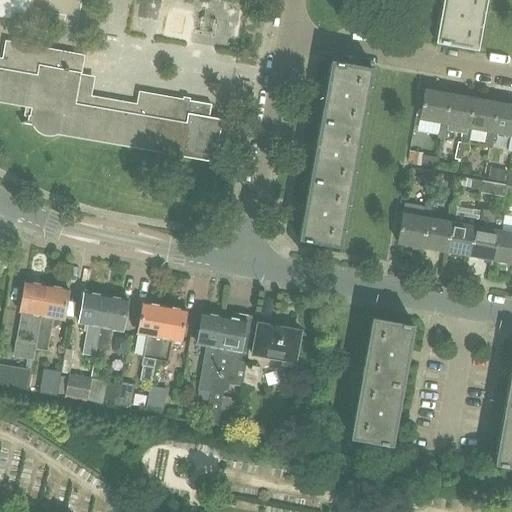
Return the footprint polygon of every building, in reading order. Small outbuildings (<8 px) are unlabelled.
[(0,0),(0,16),(28,21),(31,0),(0,0)] [(442,0),(435,42),(477,49),(485,0),(442,0)] [(6,41),(3,58),(0,57),(0,101),(26,106),(24,116),(30,117),(29,123),(33,126),(33,127),(35,130),(38,133),(41,134),(43,135),(45,136),(48,136),(52,136),(55,135),(57,135),(58,134),(59,135),(60,134),(180,155),(180,156),(215,162),(222,119),(209,117),(211,104),(139,92),(137,105),(87,95),(90,82),(79,80),(80,73),(81,73),(85,55),(6,41)] [(331,60),(320,120),(362,127),(373,68),(331,60)] [(444,124),(449,93),(425,89),(420,119),(440,123),(437,139),(445,140),(447,132),(448,124),(444,124)] [(468,128),(473,98),(449,93),(444,124),(448,124),(447,132),(462,135),(461,142),(459,141),(456,158),(462,159),(465,144),(469,144),(472,129),(468,128)] [(491,132),(497,102),(473,98),(468,128),(472,129),(488,132),(485,147),(492,149),(495,133),(491,132)] [(511,104),(497,102),(491,132),(495,133),(511,136),(508,152),(511,152),(511,104)] [(320,120),(309,180),(351,187),(362,127),(320,120)] [(424,153),(410,151),(408,160),(413,161),(412,164),(413,165),(421,166),(422,159),(423,155),(424,153)] [(505,181),(507,170),(491,167),(490,170),(489,178),(499,180),(505,181)] [(432,189),(435,173),(419,170),(417,180),(416,186),(432,189)] [(445,176),(444,184),(452,186),(454,177),(445,176)] [(309,180),(298,239),(340,247),(351,187),(309,180)] [(504,196),(506,186),(485,182),(483,192),(504,196)] [(427,217),(431,218),(434,202),(426,201),(425,208),(404,205),(397,243),(421,247),(427,217)] [(455,222),(456,214),(457,207),(449,205),(447,220),(431,218),(427,217),(421,247),(445,252),(451,221),(455,222)] [(474,225),(479,226),(481,211),(473,210),(472,217),(456,214),(455,222),(451,221),(445,252),(469,256),(474,225)] [(498,230),(502,230),(505,215),(496,214),(494,229),(479,226),(474,225),(469,256),(492,260),(498,230)] [(511,232),(502,230),(498,230),(492,260),(511,263),(511,232)] [(34,359),(35,349),(46,285),(25,281),(20,312),(22,312),(14,356),(34,359)] [(63,320),(68,289),(46,285),(35,349),(47,351),(53,318),(63,320)] [(96,348),(106,296),(84,292),(79,323),(89,325),(84,353),(94,355),(96,348)] [(122,330),(127,300),(106,296),(96,348),(108,350),(112,329),(122,330)] [(151,381),(155,359),(165,307),(143,303),(138,333),(147,335),(142,364),(144,365),(141,380),(151,381)] [(181,341),(186,310),(165,307),(155,359),(168,362),(172,339),(181,341)] [(209,400),(224,317),(202,313),(197,344),(207,345),(199,390),(200,390),(199,398),(209,400)] [(239,360),(246,321),(224,317),(209,400),(205,422),(234,428),(239,401),(222,398),(225,384),(242,386),(246,362),(239,360)] [(372,317),(361,378),(402,385),(413,325),(372,317)] [(257,323),(252,355),(264,357),(264,358),(272,360),(273,358),(295,362),(301,331),(257,323)] [(247,362),(246,362),(242,386),(256,389),(260,367),(246,364),(247,362)] [(0,365),(0,386),(28,391),(32,370),(0,364),(0,365)] [(57,397),(61,373),(45,370),(41,394),(57,397)] [(86,402),(90,378),(61,373),(57,397),(86,402)] [(116,407),(121,383),(90,378),(86,402),(116,407)] [(361,378),(350,438),(392,445),(402,385),(361,378)] [(121,383),(116,407),(132,410),(136,384),(121,382),(121,383)] [(150,386),(146,412),(164,415),(168,390),(150,386)] [(511,404),(505,404),(494,464),(511,466),(511,404)]
